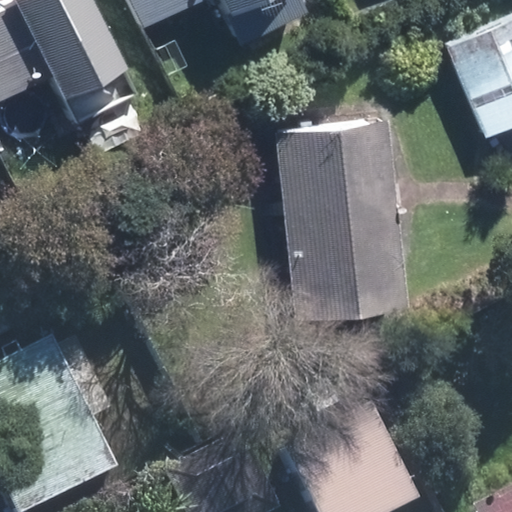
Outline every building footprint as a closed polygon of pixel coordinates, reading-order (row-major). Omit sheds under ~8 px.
[(119,60),(90,0),(11,0),(0,5),(0,93),(48,70),(57,90),(119,60)] [(233,0),(131,0),(141,20),(182,0),(222,0),(225,4),(233,0)] [(511,21),(443,52),(480,131),(511,116),(511,21)] [(386,112),(270,124),(289,308),(405,296),(386,112)] [(0,419),(18,454),(0,463),(0,489),(11,511),(22,511),(116,465),(49,333),(0,358),(0,419)] [(273,433),(310,511),(388,511),(412,501),(361,392),(273,433)] [(160,469),(181,511),(266,511),(277,507),(239,430),(160,469)] [(511,511),(511,480),(465,505),(468,511),(511,511)]
